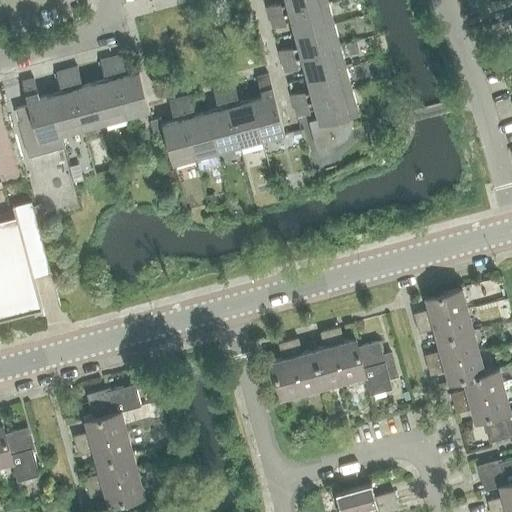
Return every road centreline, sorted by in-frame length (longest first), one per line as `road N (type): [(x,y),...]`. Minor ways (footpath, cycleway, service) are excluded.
road 1 (tertiary): [(228,308),(511,231)]
road 2 (tertiary): [(0,369),(228,308)]
road 3 (residential): [(439,511),(419,440),(277,481)]
road 4 (residential): [(511,209),(442,0)]
road 5 (residential): [(277,481),(228,308)]
road 6 (residential): [(0,61),(115,30),(107,0)]
